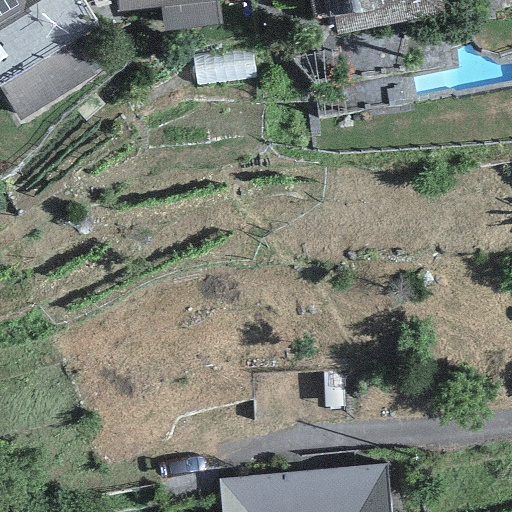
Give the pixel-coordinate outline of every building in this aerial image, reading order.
[(0,0),(0,20),(40,0),(0,0)] [(299,0),(99,0),(101,18),(299,1),(299,0)] [(409,0),(322,0),(323,20),(410,19),(409,0)] [(91,28),(11,67),(28,103),(109,64),(91,28)] [(391,511),(386,459),(221,474),(224,511),(391,511)]
